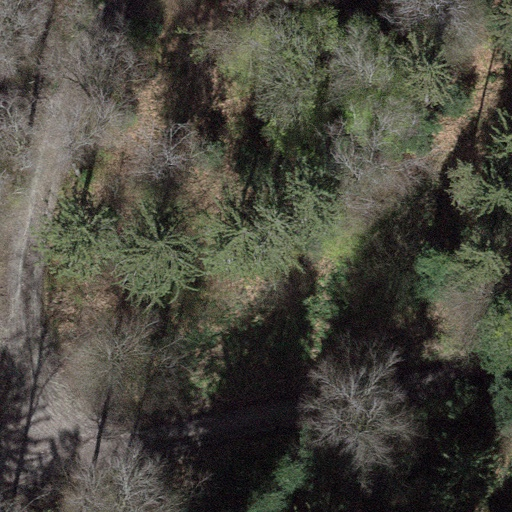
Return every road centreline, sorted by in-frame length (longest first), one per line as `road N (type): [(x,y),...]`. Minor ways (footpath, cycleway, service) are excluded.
road 1 (track): [(138,0),(44,122),(18,194),(29,455),(0,463)]
road 2 (track): [(511,356),(29,455)]
